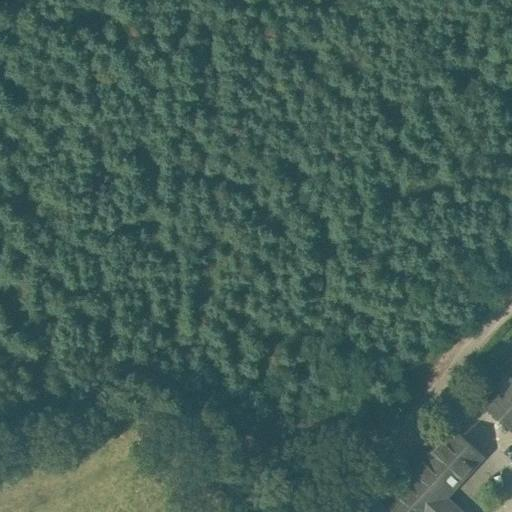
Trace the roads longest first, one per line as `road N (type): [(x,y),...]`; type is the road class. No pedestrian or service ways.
road 1 (residential): [(511,302),(329,511)]
road 2 (track): [(398,435),(234,436)]
